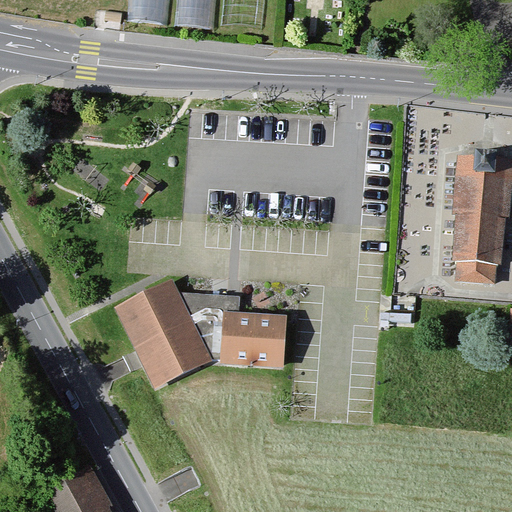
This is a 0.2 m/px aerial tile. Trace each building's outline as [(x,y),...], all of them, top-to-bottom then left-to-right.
[(169,20),(171,0),(131,0),(130,15),(169,20)] [(182,0),(182,23),(217,25),(218,0),(182,0)] [(511,227),(511,162),(462,158),(450,284),(506,289),(511,227)] [(182,296),(175,281),(116,311),(157,392),(214,364),(285,368),(288,320),(241,317),(242,299),(182,296)] [(115,511),(95,472),(51,494),(60,511),(115,511)]
